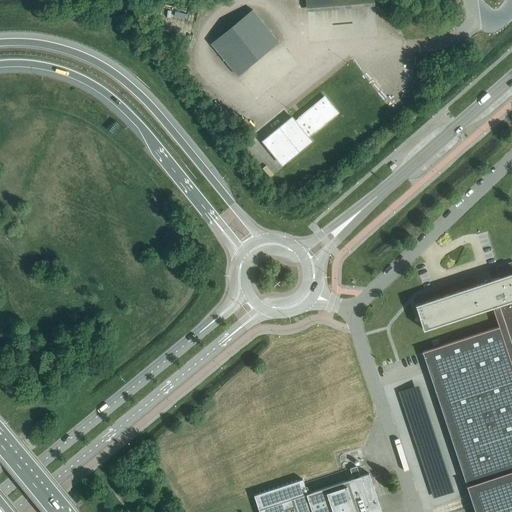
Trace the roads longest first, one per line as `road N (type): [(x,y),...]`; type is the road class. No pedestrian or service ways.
road 1 (trunk): [(266,237),(125,81),(60,47),(0,43)]
road 2 (secondary): [(16,511),(224,340)]
road 3 (trunk): [(0,64),(69,73),(118,103),(207,212)]
road 4 (secondary): [(199,333),(0,496)]
road 5 (unclassified): [(356,311),(366,293),(511,162)]
road 6 (unclassified): [(416,511),(356,332),(356,311)]
road 7 (tertiary): [(511,78),(376,196)]
